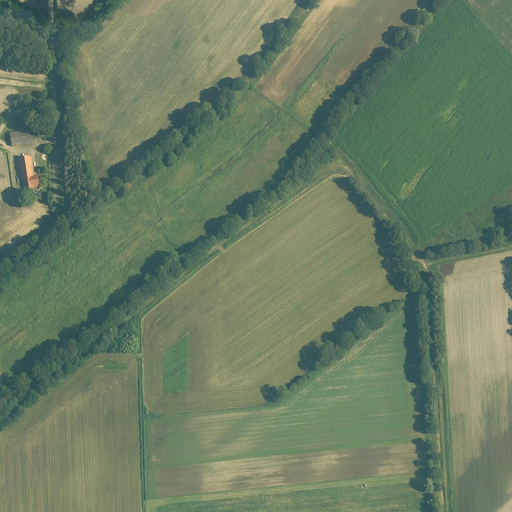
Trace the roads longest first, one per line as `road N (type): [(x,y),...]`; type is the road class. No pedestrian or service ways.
road 1 (track): [(0,425),(50,374),(320,166),(338,161),(425,268),(439,511)]
road 2 (unclassified): [(54,108),(49,234),(0,284)]
